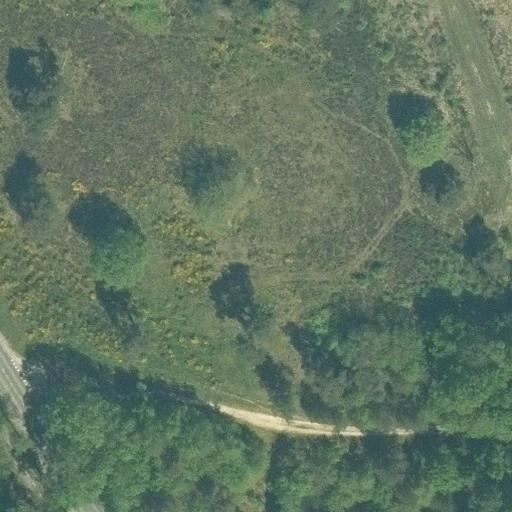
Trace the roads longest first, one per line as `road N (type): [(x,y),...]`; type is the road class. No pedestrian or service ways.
road 1 (track): [(153,392),(321,428),(511,425)]
road 2 (primary): [(90,511),(0,365)]
